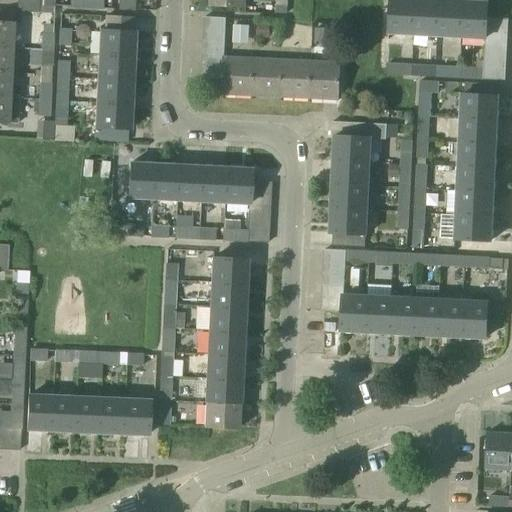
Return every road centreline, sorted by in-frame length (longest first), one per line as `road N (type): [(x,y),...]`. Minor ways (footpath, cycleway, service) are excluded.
road 1 (residential): [(293,449),(283,395),(294,162),(277,137),(188,129),(173,119),(171,0)]
road 2 (residential): [(293,449),(387,416),(432,415)]
road 3 (residential): [(174,505),(207,480),(293,449)]
